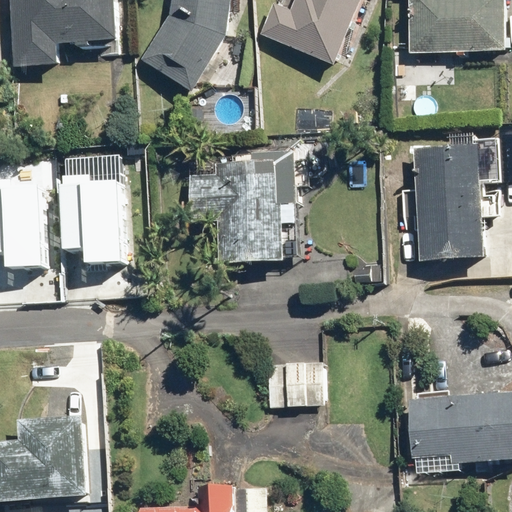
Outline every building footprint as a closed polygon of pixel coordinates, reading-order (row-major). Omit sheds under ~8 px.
[(12,0),(16,65),(61,63),(60,43),(122,39),(119,0),(12,0)] [(230,0),(171,0),(169,14),(142,60),(189,91),(226,34),(230,0)] [(264,40),(340,73),(371,0),(302,0),(296,16),(278,8),(264,40)] [(413,0),(414,59),(511,59),(511,0),(413,0)] [(452,156),(420,156),(422,269),(487,268),(484,138),(452,139),(452,156)] [(302,214),(302,192),(316,192),(316,176),(326,177),(327,144),(296,143),(296,158),(219,157),(218,182),(193,181),(192,233),(223,233),(223,269),(288,270),(289,214),(302,214)] [(88,175),(60,176),(64,247),(84,246),(84,263),(121,261),(117,182),(88,184),(88,175)] [(37,179),(0,181),(0,250),(4,250),(5,268),(41,266),(37,179)] [(304,266),(305,310),(348,310),(347,266),(304,266)] [(271,368),(273,413),(330,411),(328,366),(271,368)] [(421,467),(421,480),(467,477),(467,469),(511,466),(511,401),(411,407),(414,467),(421,467)] [(16,443),(0,443),(0,498),(83,495),(79,418),(15,421),(16,443)] [(265,511),(265,489),(238,490),(237,482),(199,484),(200,505),(135,508),(135,511),(265,511)]
